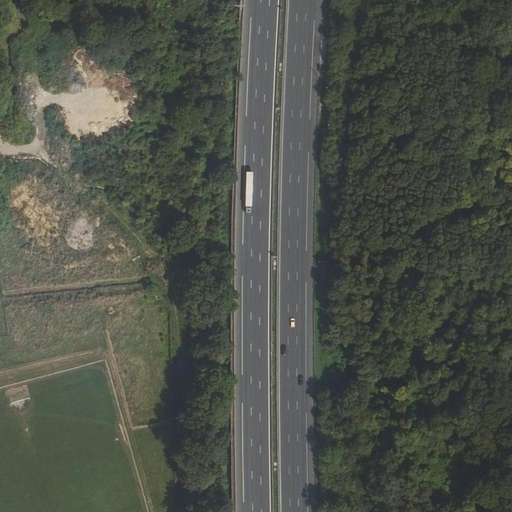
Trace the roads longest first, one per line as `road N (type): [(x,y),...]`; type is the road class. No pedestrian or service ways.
road 1 (motorway): [(264,0),(256,123),(256,511)]
road 2 (motorway): [(293,511),(293,124),(301,0)]
